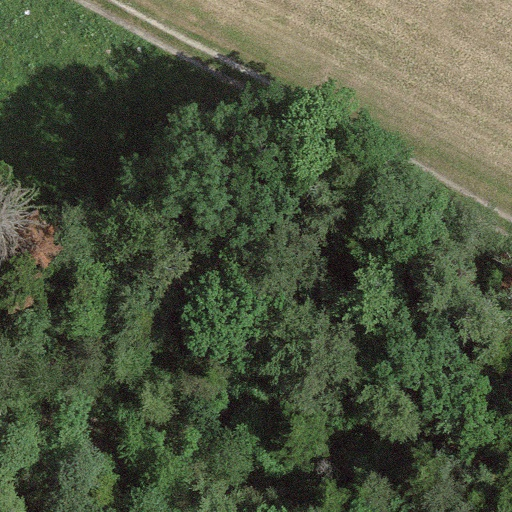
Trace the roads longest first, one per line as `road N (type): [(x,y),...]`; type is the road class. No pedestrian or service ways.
road 1 (track): [(511,475),(77,350),(0,320)]
road 2 (track): [(104,0),(511,233)]
